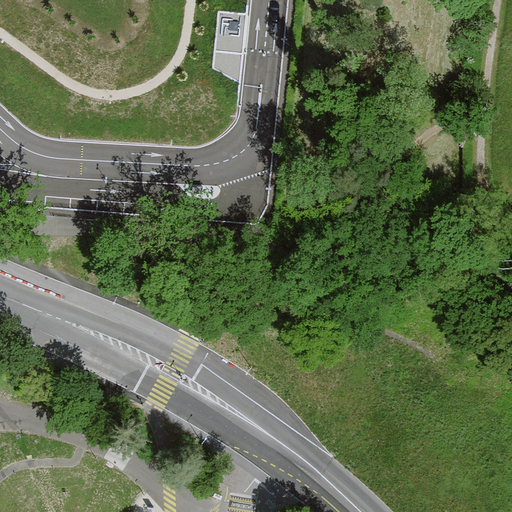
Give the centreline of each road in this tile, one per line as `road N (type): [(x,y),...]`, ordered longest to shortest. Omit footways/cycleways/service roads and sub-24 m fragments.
road 1 (primary): [(322,484),(236,388),(126,328),(0,278)]
road 2 (primary): [(0,318),(141,378),(322,484)]
